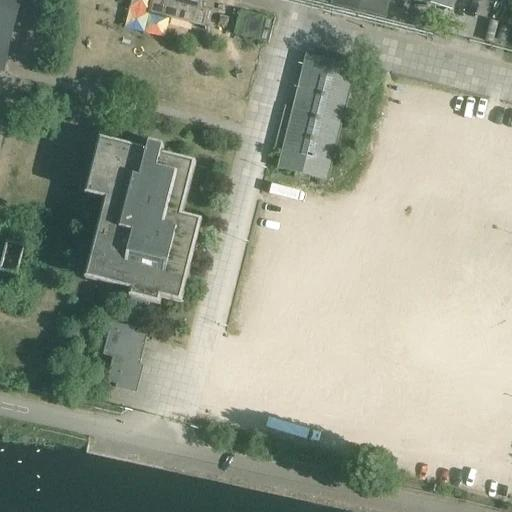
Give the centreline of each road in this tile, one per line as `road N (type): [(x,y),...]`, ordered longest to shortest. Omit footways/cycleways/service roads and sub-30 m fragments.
road 1 (unclassified): [(195,370),(280,56),(307,16)]
road 2 (unclassified): [(211,376),(217,353),(511,425)]
road 3 (unclassified): [(511,477),(205,401)]
road 4 (residential): [(459,511),(162,446)]
road 5 (unclassified): [(307,16),(511,72)]
road 6 (unclassified): [(162,446),(0,407)]
road 7 (unclassified): [(0,126),(29,0)]
